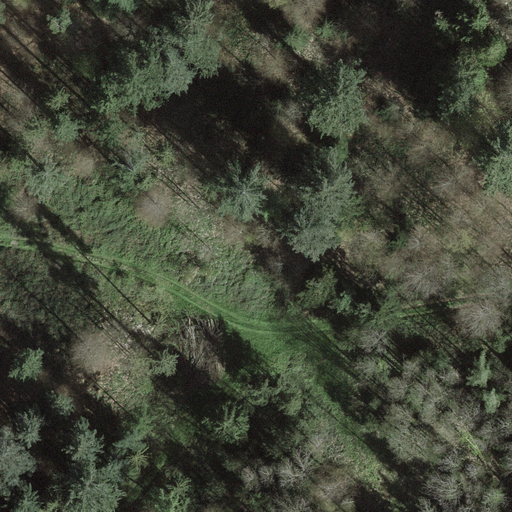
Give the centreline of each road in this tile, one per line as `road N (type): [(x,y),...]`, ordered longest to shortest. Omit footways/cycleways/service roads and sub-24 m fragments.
road 1 (track): [(511,297),(307,314),(267,330),(120,511)]
road 2 (track): [(0,240),(124,264),(267,330)]
